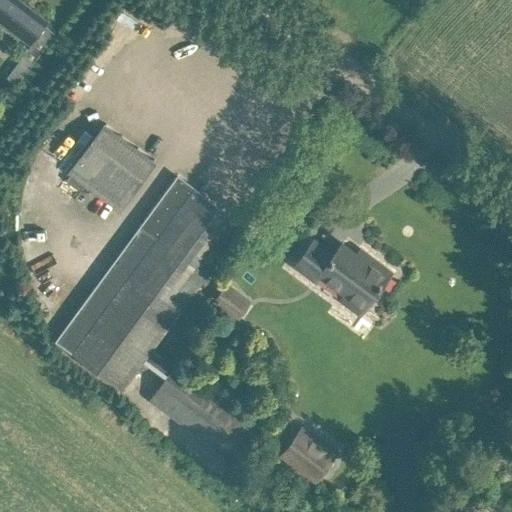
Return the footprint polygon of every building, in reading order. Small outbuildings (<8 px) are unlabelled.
[(19,0),(0,0),(0,19),(31,43),(47,21),(19,0)] [(33,62),(22,54),(6,75),(17,83),(33,62)] [(157,158),(105,119),(67,171),(71,173),(67,179),(81,190),(85,185),(120,210),(157,158)] [(157,237),(71,351),(123,390),(144,361),(152,349),(206,273),(231,240),(243,224),(194,188),(177,175),(140,224),(157,237)] [(361,312),(378,289),(390,272),(368,256),(365,261),(341,244),(333,256),(313,241),(297,264),(317,279),(321,273),(347,292),(342,298),(361,312)] [(211,301),(236,319),(252,299),(227,281),(211,301)] [(152,349),(144,361),(165,377),(148,399),(230,459),(255,424),(152,349)] [(333,468),(328,464),(338,450),(302,424),(279,456),(316,482),(321,475),(326,479),(333,468)]
